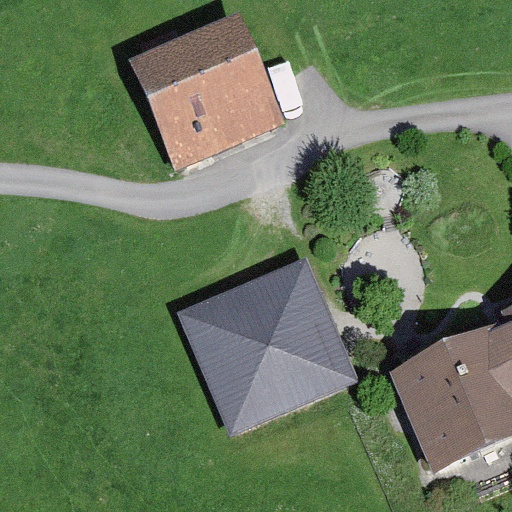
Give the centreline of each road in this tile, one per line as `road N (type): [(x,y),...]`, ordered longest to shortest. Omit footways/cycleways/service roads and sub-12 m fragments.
road 1 (track): [(511,109),(364,131),(235,185)]
road 2 (track): [(0,184),(114,199),(235,185)]
